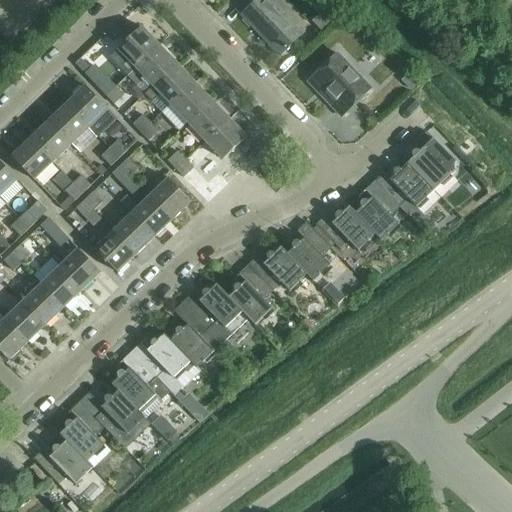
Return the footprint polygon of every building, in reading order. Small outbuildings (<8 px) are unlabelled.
[(279,56),(302,34),(270,0),(241,0),(240,2),(248,10),(242,16),(279,56)] [(141,28),(111,57),(128,75),(135,69),(158,46),(141,28)] [(158,46),(135,69),(153,87),(177,65),(158,46)] [(309,83),(329,105),(341,118),(371,90),(338,55),(313,78),(309,83)] [(153,87),(145,95),(153,103),(161,96),(170,106),(194,83),(177,65),(153,87)] [(412,91),(420,83),(411,73),(402,81),(412,91)] [(106,97),(115,87),(108,80),(98,89),(106,97)] [(194,83),(170,106),(188,124),(212,102),(194,83)] [(115,87),(106,97),(115,106),(124,96),(115,87)] [(84,88),(66,105),(88,128),(97,137),(105,129),(96,121),(107,111),(84,88)] [(212,102),(188,124),(223,161),(247,138),(212,102)] [(48,123),(70,146),(88,128),(66,105),(48,123)] [(141,134),(151,124),(143,116),(133,126),(141,134)] [(70,146),(48,123),(30,140),(52,164),(70,146)] [(151,124),(141,134),(149,142),(159,132),(151,124)] [(408,164),(434,191),(455,171),(454,170),(453,169),(453,167),(453,166),(454,164),(455,164),(456,163),(427,133),(418,141),(425,148),(420,152),(420,151),(419,150),(418,150),(417,150),(416,151),(415,151),(414,152),(413,153),(413,154),(413,155),(413,156),(413,157),(414,158),(408,164)] [(52,164),(30,140),(11,158),(34,181),(52,164)] [(109,149),(120,160),(128,152),(117,141),(109,149)] [(120,160),(109,149),(101,157),(112,168),(120,160)] [(176,171),(186,161),(178,152),(168,162),(176,171)] [(120,167),(130,177),(138,169),(129,159),(120,167)] [(186,161),(176,171),(184,179),(194,169),(186,161)] [(0,197),(17,181),(0,164),(0,197)] [(384,173),(375,182),(400,207),(427,235),(435,227),(417,208),(434,191),(408,164),(402,170),(400,169),(399,168),(398,168),(396,169),(395,169),(394,170),(394,171),(394,172),(393,173),(394,174),(394,175),(395,176),(391,180),(384,173)] [(130,177),(120,167),(112,175),(121,185),(130,177)] [(73,184),(83,195),(91,187),(81,176),(73,184)] [(151,198),(173,221),(191,203),(169,180),(151,198)] [(356,214),(376,235),(382,241),(400,224),(392,215),(400,207),(375,182),(365,191),(372,198),(368,202),(366,201),(364,201),(362,202),(361,203),(360,204),(360,205),(360,206),(361,208),(356,214)] [(83,195),(73,184),(65,192),(75,203),(83,195)] [(84,201),(94,212),(102,204),(92,194),(84,201)] [(133,216),(155,239),(173,221),(151,198),(133,216)] [(94,212),(84,201),(76,209),(86,220),(94,212)] [(376,235),(356,214),(350,207),(343,214),(342,213),(340,213),(339,213),(338,213),(336,214),(335,216),(335,218),(336,219),(336,220),(332,224),(326,217),(317,226),(343,251),(351,243),(359,251),(376,235)] [(27,212),(19,220),(29,231),(37,222),(37,221),(33,217),(27,212)] [(114,233),(137,256),(155,239),(133,216),(114,233)] [(40,227),(50,238),(59,229),(49,219),(40,227)] [(29,231),(19,220),(11,228),(21,238),(29,231)] [(288,254),(308,275),(314,282),(331,266),(323,257),(332,248),(307,223),(297,233),(303,239),(299,243),(298,241),(294,241),(293,242),(292,243),(292,244),(292,245),(292,247),(293,249),(288,254)] [(137,256),(114,233),(96,251),(118,274),(137,256)] [(0,236),(0,247),(2,249),(4,246),(7,250),(10,247),(4,241),(0,236)] [(12,255),(21,265),(30,256),(20,246),(12,255)] [(250,266),(274,292),(282,283),(290,292),(308,275),(288,254),(282,248),(275,254),(274,253),(273,252),(272,252),(270,252),(269,252),(268,253),(267,254),(267,255),(267,257),(267,258),(268,260),(269,261),(265,264),(259,258),(250,266)] [(60,269),(82,292),(100,275),(78,252),(60,269)] [(21,265),(12,255),(4,262),(13,272),(21,265)] [(229,299),(249,319),(255,326),(273,309),(265,300),(274,292),(250,266),(240,276),(246,283),(241,287),(241,286),(240,286),(238,285),(237,285),(235,286),(234,287),(233,288),(233,290),(233,291),(234,292),(235,293),(229,299)] [(41,286),(63,310),(82,292),(60,269),(41,286)] [(330,285),(324,292),(337,306),(344,299),(330,285)] [(23,304),(45,327),(63,310),(41,286),(23,304)] [(185,304),(224,344),(232,336),(249,319),(229,299),(217,286),(210,292),(208,290),(207,290),(205,290),(204,290),(203,291),(202,293),(202,294),(202,295),(202,297),(203,298),(204,298),(200,302),(194,296),(185,304)] [(5,321),(27,344),(45,327),(23,304),(5,321)] [(224,344),(185,304),(176,313),(188,326),(184,329),(182,328),(181,328),(180,327),(179,328),(177,328),(177,329),(176,330),(176,331),(176,333),(176,334),(177,335),(177,336),(172,341),(192,362),(198,369),(224,344)] [(27,344),(5,321),(0,325),(0,353),(8,362),(27,344)] [(143,345),(133,354),(171,393),(194,417),(194,418),(195,419),(200,424),(209,415),(203,409),(188,394),(184,398),(179,392),(183,389),(174,379),(192,362),(172,341),(166,335),(159,341),(158,340),(157,340),(156,339),(154,340),(153,340),(152,341),(151,342),(151,344),(151,345),(151,346),(152,347),(152,348),(149,351),(143,345)] [(119,379),(114,385),(120,391),(140,412),(140,413),(146,419),(163,403),(162,401),(170,394),(171,393),(133,354),(124,363),(130,369),(125,373),(125,372),(124,372),(123,371),(122,371),(121,372),(120,372),(118,373),(118,374),(117,376),(118,377),(118,378),(119,379)] [(91,395),(81,404),(106,429),(125,450),(152,425),(146,419),(140,413),(140,412),(120,391),(113,397),(112,397),(111,396),(110,396),(109,396),(107,396),(106,397),(105,397),(105,398),(105,399),(105,400),(105,401),(105,402),(106,403),(106,404),(103,408),(91,395)] [(62,435),(68,442),(94,470),(112,453),(97,437),(106,429),(81,404),(72,413),(78,419),(74,423),(72,422),(70,421),(69,422),(68,422),(67,423),(66,424),(66,425),(66,426),(66,427),(68,430),(62,435)] [(161,415),(151,424),(167,441),(168,442),(178,433),(161,415)] [(155,438),(151,442),(151,448),(155,452),(156,452),(161,452),(165,448),(165,443),(165,442),(161,438),(155,438)] [(94,470),(68,442),(61,448),(60,447),(58,446),(57,446),(56,447),(54,447),(54,448),(53,449),(53,450),(53,451),(53,453),(54,454),(51,458),(44,452),(35,461),(59,486),(68,478),(76,486),(94,470)]
